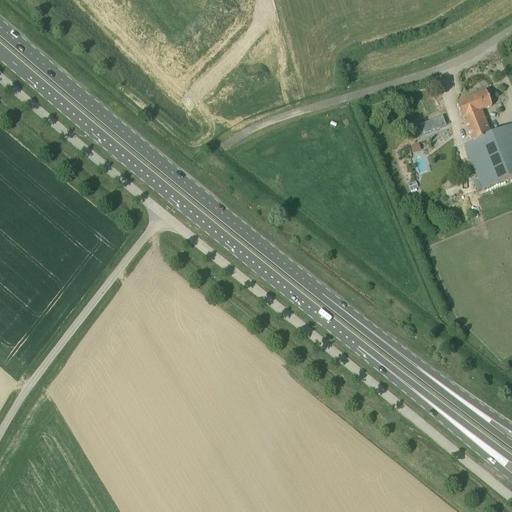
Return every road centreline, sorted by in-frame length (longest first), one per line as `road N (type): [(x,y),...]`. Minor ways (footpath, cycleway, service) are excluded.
road 1 (primary): [(0,51),(363,350)]
road 2 (unclassified): [(161,213),(511,501)]
road 3 (primary): [(327,298),(0,29)]
road 4 (unclassified): [(246,132),(442,70),(511,32)]
road 5 (unclassified): [(0,435),(161,213)]
road 6 (primary): [(511,443),(327,298)]
road 7 (primary): [(511,428),(327,298)]
road 8 (unclassified): [(161,213),(0,79)]
road 9 (primary): [(363,350),(511,478)]
road 10 (primary): [(363,350),(511,459)]
